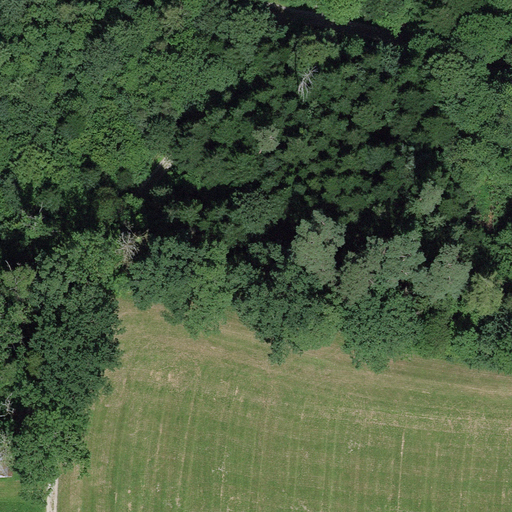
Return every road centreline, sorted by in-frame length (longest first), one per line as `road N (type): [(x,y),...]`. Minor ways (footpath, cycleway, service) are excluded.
road 1 (track): [(51,511),(46,390),(68,309),(201,118),(294,16)]
road 2 (track): [(511,66),(239,0)]
